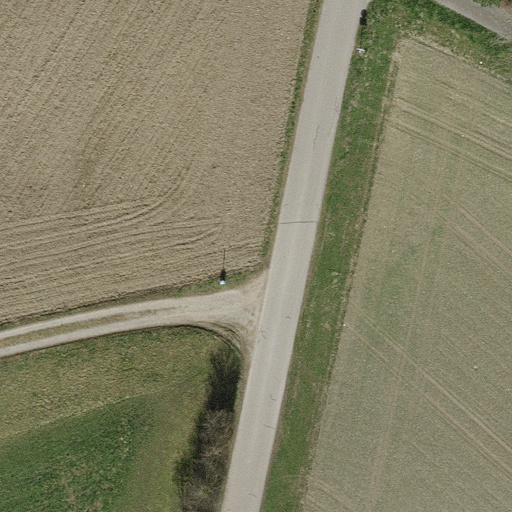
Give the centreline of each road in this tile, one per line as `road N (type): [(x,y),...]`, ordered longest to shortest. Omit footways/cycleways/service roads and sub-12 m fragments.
road 1 (tertiary): [(246,511),(347,0)]
road 2 (track): [(0,348),(133,316),(283,310)]
